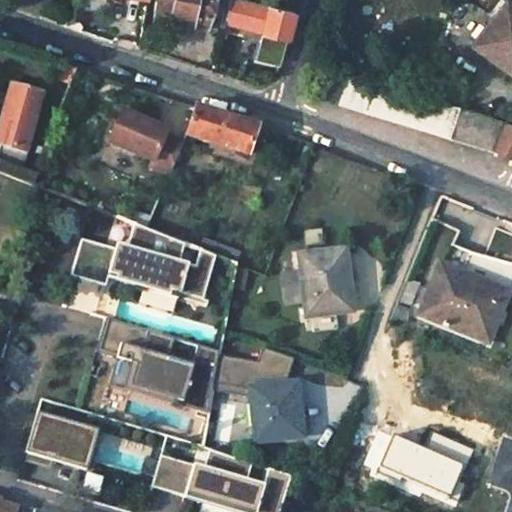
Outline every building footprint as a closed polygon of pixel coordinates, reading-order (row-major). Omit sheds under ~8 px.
[(157,0),(153,18),(221,36),(224,22),(227,0),(157,0)] [(227,0),(224,22),(265,34),(261,46),(282,51),(292,14),(254,4),(245,2),(239,0),(227,0)] [(511,75),(511,5),(505,1),(471,48),(511,77),(511,75)] [(73,71),(60,67),(55,83),(68,87),(73,71)] [(511,161),(511,127),(375,85),(375,88),(318,70),(311,97),(511,161)] [(24,88),(11,85),(0,128),(0,145),(2,146),(0,153),(0,160),(25,166),(43,93),(30,89),(31,85),(24,84),(24,88)] [(249,159),(260,126),(252,123),(250,127),(192,109),(183,139),(249,159)] [(163,135),(117,116),(105,148),(150,166),(161,139),(163,135)] [(180,147),(161,139),(150,166),(148,170),(167,178),(180,147)] [(58,198),(55,205),(68,209),(71,203),(58,198)] [(202,256),(199,254),(198,254),(193,269),(178,264),(183,248),(132,228),(126,250),(124,255),(114,252),(80,242),(69,279),(104,289),(106,281),(110,270),(119,273),(117,279),(178,297),(182,298),(201,304),(214,259),(202,256)] [(235,267),(239,256),(204,242),(199,254),(202,256),(214,259),(235,267)] [(124,255),(126,250),(115,247),(114,252),(124,255)] [(349,312),(344,272),(349,271),(346,252),(299,257),(301,273),(283,275),(286,302),(304,300),(305,316),(311,315),(336,313),(349,312)] [(507,296),(437,269),(419,315),(489,342),(507,296)] [(110,270),(106,281),(177,302),(178,297),(117,279),(119,273),(110,270)] [(398,302),(410,306),(418,285),(406,280),(398,302)] [(201,304),(182,298),(181,303),(204,310),(206,305),(201,304)] [(337,329),(336,313),(311,315),(313,331),(337,329)] [(98,351),(107,320),(104,319),(94,353),(115,359),(124,361),(124,359),(124,358),(98,351)] [(214,383),(219,354),(219,353),(196,346),(191,365),(167,358),(173,339),(107,320),(98,351),(124,358),(125,356),(126,354),(131,355),(126,371),(116,368),(113,380),(200,405),(198,412),(208,415),(212,389),(214,383)] [(250,388),(280,385),(279,381),(274,379),(277,373),(287,378),(295,359),(261,348),(256,362),(250,360),(219,354),(214,383),(246,389),(250,388)] [(124,361),(115,359),(107,386),(198,412),(200,405),(113,380),(116,368),(126,371),(131,355),(126,354),(125,356),(129,357),(128,361),(124,359),(124,361)] [(280,385),(285,384),(287,378),(277,373),(274,379),(279,381),(280,385)] [(246,389),(214,383),(212,389),(250,396),(250,388),(246,389)] [(280,385),(250,388),(250,396),(255,441),(298,437),(294,403),(297,403),(295,383),(285,384),(280,385)] [(294,403),(298,437),(303,436),(300,403),(297,403),(294,403)] [(53,462),(85,471),(97,431),(36,414),(29,438),(57,446),(53,462)] [(57,446),(29,438),(25,453),(53,462),(57,446)] [(244,511),(277,511),(289,476),(208,450),(202,468),(193,495),(244,511)] [(182,497),(192,465),(158,456),(156,463),(152,477),(149,487),(182,496),(182,497)] [(152,477),(156,463),(142,459),(137,473),(152,477)] [(182,497),(182,496),(181,497),(229,511),(244,511),(193,495),(202,468),(192,465),(182,497)] [(0,511),(15,511),(17,507),(0,501),(0,511)]
